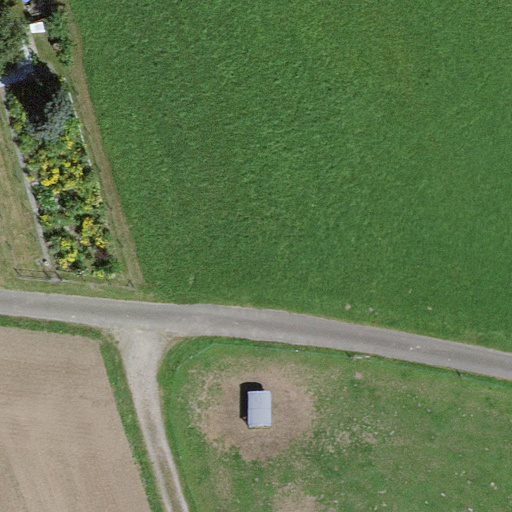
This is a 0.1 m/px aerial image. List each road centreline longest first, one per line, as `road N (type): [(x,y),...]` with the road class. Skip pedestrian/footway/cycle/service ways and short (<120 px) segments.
road 1 (track): [(0,289),(511,354)]
road 2 (track): [(189,511),(126,306)]
